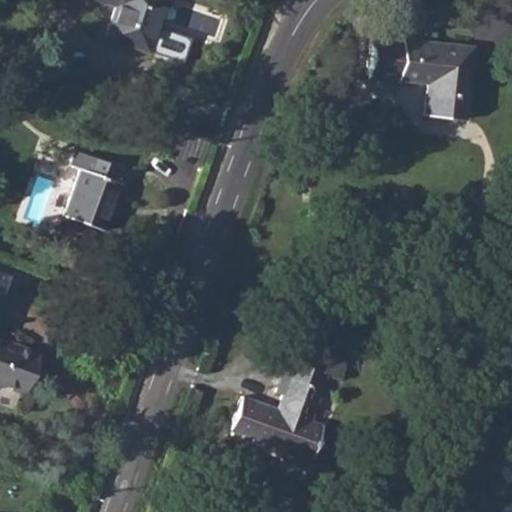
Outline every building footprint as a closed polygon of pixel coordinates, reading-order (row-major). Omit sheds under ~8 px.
[(92,0),(113,8),(103,36),(145,51),(162,0),(92,0)] [(368,35),(364,71),(393,74),(393,77),(424,81),(422,113),(460,117),(468,44),(398,36),(398,38),(368,35)] [(78,170),(60,217),(101,231),(119,184),(111,182),(117,168),(90,158),(85,173),(78,170)] [(0,383),(19,391),(32,354),(0,341),(0,383)] [(290,415),(275,409),(238,397),(227,429),(308,458),(320,425),(308,421),(325,374),(286,360),(280,376),(287,378),(301,383),(290,415)]
